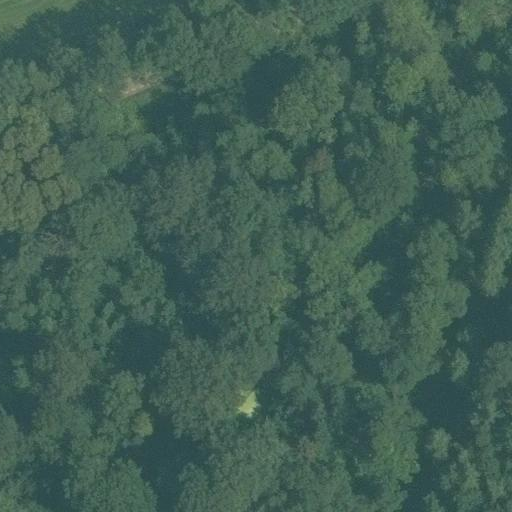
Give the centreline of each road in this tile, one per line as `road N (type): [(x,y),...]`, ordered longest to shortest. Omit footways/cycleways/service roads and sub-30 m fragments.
road 1 (track): [(409,511),(511,160)]
road 2 (tertiary): [(0,137),(330,0)]
